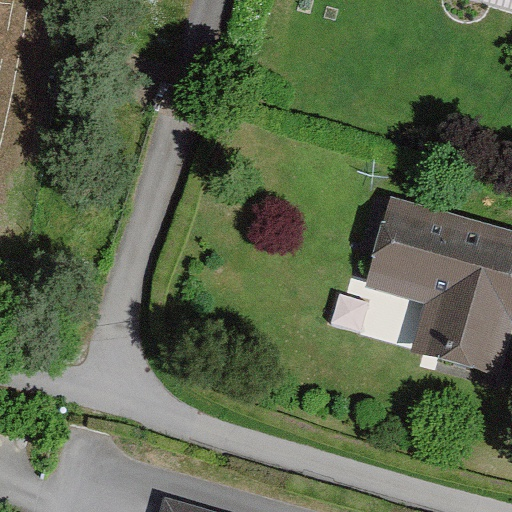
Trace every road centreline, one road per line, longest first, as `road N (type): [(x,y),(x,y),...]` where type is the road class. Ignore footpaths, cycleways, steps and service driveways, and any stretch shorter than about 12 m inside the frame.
road 1 (residential): [(117,397),(228,0)]
road 2 (residential): [(508,511),(117,397)]
road 3 (residential): [(73,511),(117,397)]
